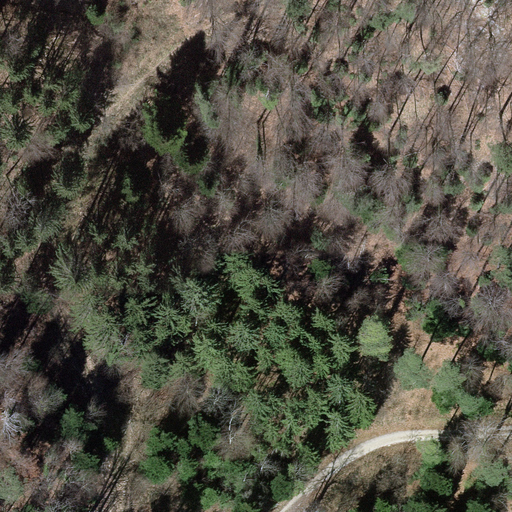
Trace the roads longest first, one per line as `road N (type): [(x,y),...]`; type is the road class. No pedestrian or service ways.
road 1 (track): [(113,511),(119,439),(55,298),(46,244),(56,210),(100,117),(183,39),(272,0)]
road 2 (track): [(511,430),(364,450),(287,511)]
